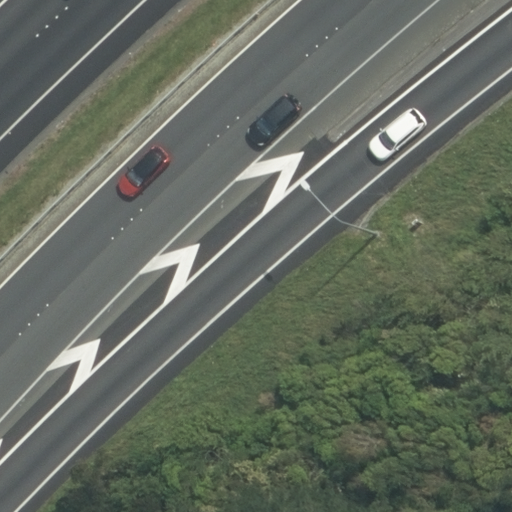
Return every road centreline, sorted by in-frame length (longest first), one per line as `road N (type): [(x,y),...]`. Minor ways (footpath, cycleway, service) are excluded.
road 1 (motorway): [(511,35),(289,219),(0,499)]
road 2 (motorway): [(370,0),(215,140),(0,362)]
